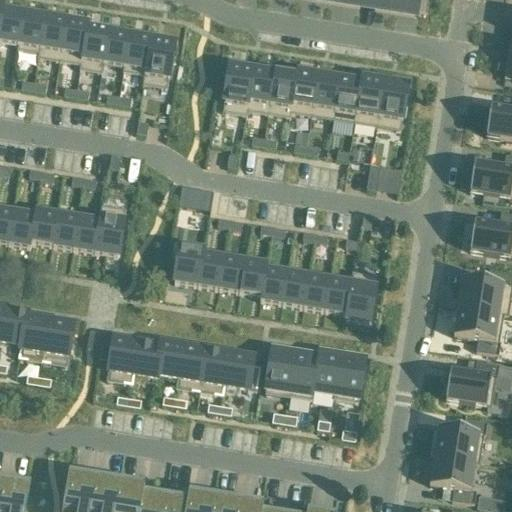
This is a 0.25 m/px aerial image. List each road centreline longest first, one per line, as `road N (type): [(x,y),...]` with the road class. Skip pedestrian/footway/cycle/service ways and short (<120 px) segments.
road 1 (residential): [(390,488),(461,51)]
road 2 (residential): [(0,443),(31,448),(80,438),(390,488)]
road 3 (residential): [(461,51),(240,18),(195,0)]
